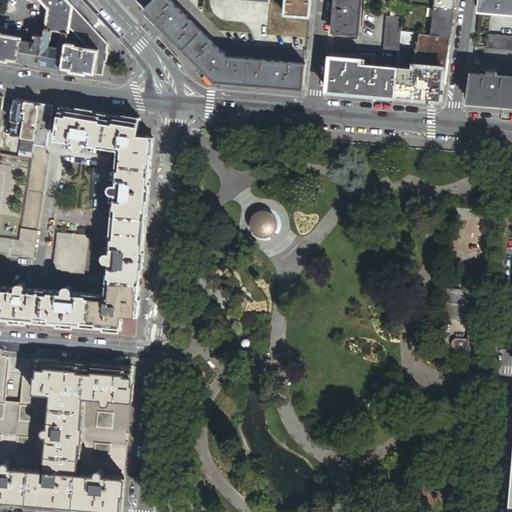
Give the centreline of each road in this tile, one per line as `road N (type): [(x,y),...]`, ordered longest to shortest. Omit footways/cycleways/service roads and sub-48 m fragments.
road 1 (residential): [(175,103),(155,350)]
road 2 (residential): [(0,77),(175,103)]
road 3 (residential): [(155,350),(142,511)]
road 4 (residential): [(155,350),(0,338)]
road 5 (tertiary): [(452,126),(312,114)]
road 6 (tertiary): [(312,114),(175,103)]
road 7 (residential): [(468,0),(452,126)]
road 8 (tertiary): [(104,0),(141,42),(175,103)]
road 9 (residential): [(504,386),(495,511)]
